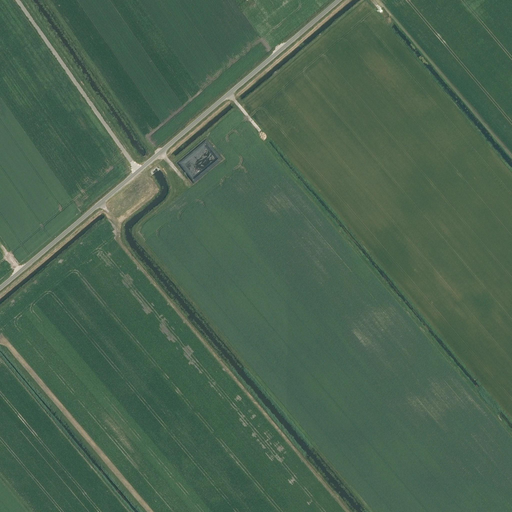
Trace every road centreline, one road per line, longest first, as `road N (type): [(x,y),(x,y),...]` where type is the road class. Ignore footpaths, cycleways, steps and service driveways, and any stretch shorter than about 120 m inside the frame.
road 1 (unclassified): [(0,287),(338,0)]
road 2 (track): [(145,171),(153,192),(117,226),(125,249),(350,511)]
road 3 (track): [(159,152),(46,0)]
